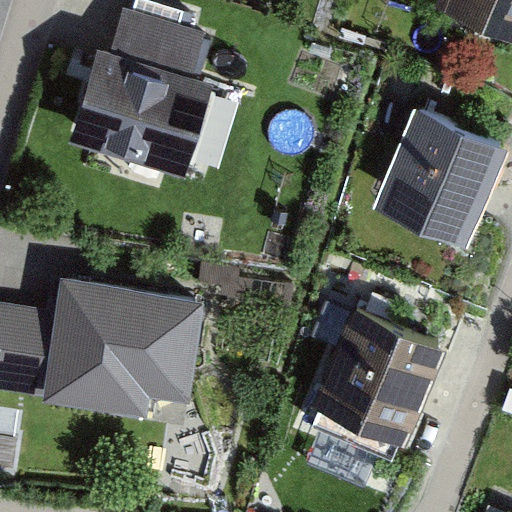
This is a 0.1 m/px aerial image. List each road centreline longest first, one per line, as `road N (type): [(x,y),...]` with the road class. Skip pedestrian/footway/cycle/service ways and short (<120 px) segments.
road 1 (residential): [(511,313),(434,511)]
road 2 (residential): [(0,118),(36,0)]
